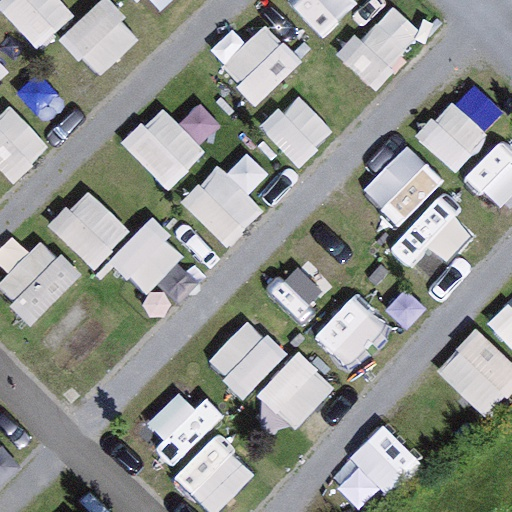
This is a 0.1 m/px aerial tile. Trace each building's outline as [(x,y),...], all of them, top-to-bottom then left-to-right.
[(23,0),(0,22),(0,26),(37,65),(73,31),(42,0),(23,0)] [(92,92),(142,60),(114,17),(64,49),(92,92)] [(261,123),(304,80),(268,44),(224,88),(261,123)] [(453,186),(486,153),(453,120),(420,153),(453,186)] [(0,184),(15,200),(51,165),(9,121),(0,130),(0,184)] [(161,122),(123,162),(170,208),(209,167),(161,122)] [(511,161),(506,155),(465,193),(498,228),(511,215),(511,161)] [(220,257),(280,201),(245,163),(185,219),(220,257)] [(409,164),(366,206),(400,242),(444,200),(409,164)] [(51,244),(98,289),(135,250),(87,206),(51,244)] [(286,332),(359,264),(328,230),(254,299),(286,332)] [(150,236),(114,284),(155,315),(192,267),(150,236)] [(44,256),(0,302),(0,308),(39,346),(86,297),(44,256)] [(511,370),(511,321),(491,333),(511,370)] [(256,331),(192,391),(228,428),(291,367),(256,331)] [(511,378),(485,346),(428,393),(471,443),(511,408),(511,378)] [(312,457),(350,421),(303,373),(266,409),(312,457)] [(160,420),(138,459),(172,478),(194,439),(160,420)] [(0,464),(19,449),(0,425),(0,464)] [(203,472),(176,511),(226,511),(238,496),(203,472)]
